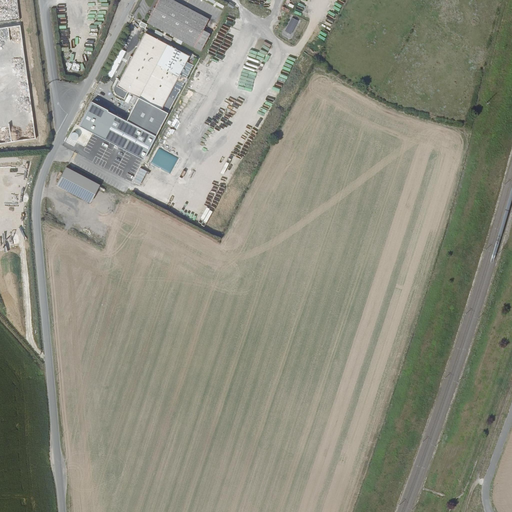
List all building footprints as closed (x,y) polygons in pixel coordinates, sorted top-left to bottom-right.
[(193,48),(207,20),(168,0),(158,0),(146,23),(193,48)] [(285,31),(291,34),(298,20),(292,17),(285,31)] [(172,87),(179,91),(186,78),(179,74),(188,57),(144,34),(130,59),(128,58),(126,63),(125,65),(125,66),(126,68),(118,82),(116,80),(111,89),(111,91),(111,92),(112,94),(123,100),(126,93),(160,110),(172,87)] [(196,46),(201,49),(207,38),(202,35),(196,46)] [(208,53),(202,64),(206,67),(212,55),(208,53)] [(265,77),(275,58),(268,54),(258,74),(265,77)] [(73,65),(74,71),(84,69),(83,63),(73,65)] [(247,80),(253,82),(256,73),(249,71),(247,80)] [(141,131),(137,142),(145,144),(148,133),(141,131)] [(72,137),(68,144),(96,159),(100,152),(72,137)] [(132,177),(143,154),(141,154),(145,146),(132,140),(118,171),(132,177)] [(96,164),(116,173),(120,165),(101,155),(96,164)] [(55,186),(82,200),(91,182),(64,168),(55,186)] [(91,182),(82,200),(88,203),(98,186),(91,182)]
